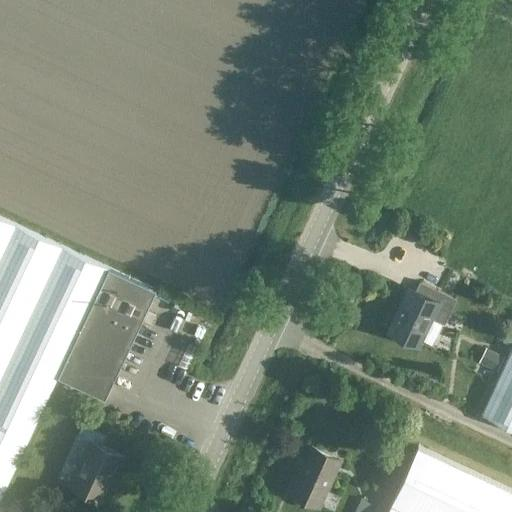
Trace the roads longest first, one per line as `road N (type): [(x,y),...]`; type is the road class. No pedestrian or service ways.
road 1 (tertiary): [(186,511),(425,0)]
road 2 (unknown): [(272,328),(511,446)]
